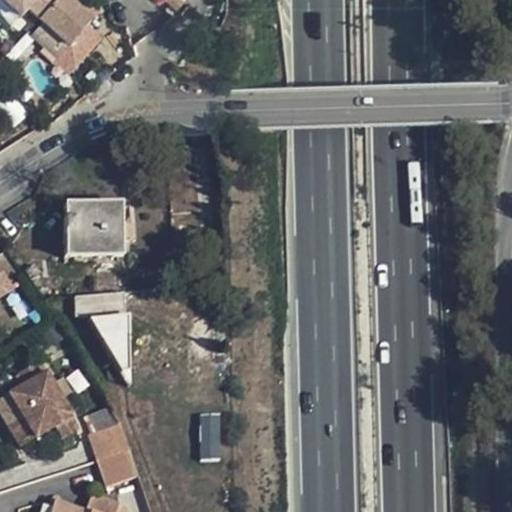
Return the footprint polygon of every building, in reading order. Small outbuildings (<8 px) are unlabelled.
[(74,9),(63,0),(0,0),(0,2),(15,16),(22,8),(35,19),(64,43),(55,54),(70,67),(93,41),(79,29),(82,25),(86,20),(80,15),(78,17),(74,13),(76,11),(74,9)] [(157,0),(167,12),(181,0),(157,0)] [(80,15),(86,20),(93,12),(81,1),(74,9),(76,11),(74,13),(78,17),(80,15)] [(79,29),(93,41),(96,37),(82,25),(79,29)] [(70,67),(55,54),(49,61),(63,74),(70,67)] [(118,207),(65,208),(67,258),(119,257),(118,207)] [(0,297),(17,288),(0,260),(0,297)] [(125,291),(74,296),(75,315),(127,310),(125,291)] [(200,334),(172,335),(173,375),(201,374),(200,334)] [(85,375),(61,337),(43,348),(67,386),(85,375)] [(24,385),(7,395),(34,441),(54,429),(63,442),(79,432),(40,362),(18,374),(24,385)] [(34,441),(7,395),(0,399),(0,416),(20,450),(34,441)] [(198,415),(201,458),(220,457),(217,413),(198,415)] [(115,424),(87,436),(96,462),(128,452),(122,438),(115,424)] [(128,452),(96,462),(104,488),(137,478),(128,452)] [(115,511),(118,506),(89,495),(84,511),(52,500),(48,511),(115,511)]
